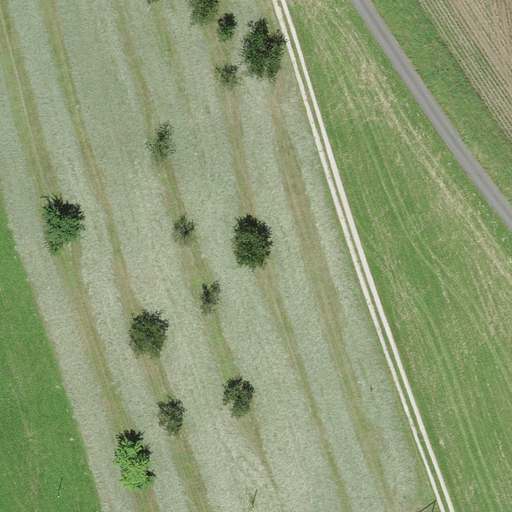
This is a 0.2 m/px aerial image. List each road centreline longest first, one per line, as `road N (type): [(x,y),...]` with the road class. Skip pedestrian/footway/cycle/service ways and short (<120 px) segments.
road 1 (track): [(274,0),(445,511)]
road 2 (track): [(353,0),(511,223)]
